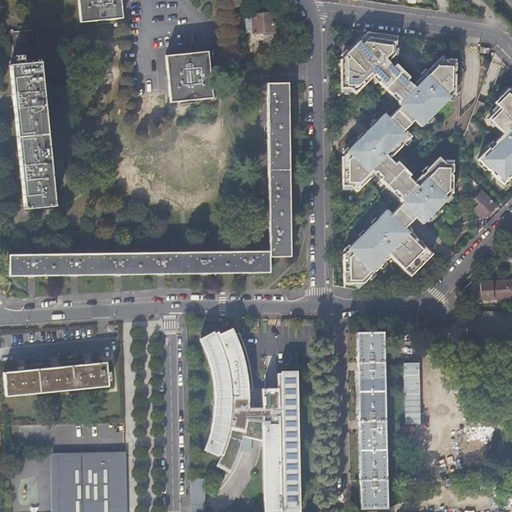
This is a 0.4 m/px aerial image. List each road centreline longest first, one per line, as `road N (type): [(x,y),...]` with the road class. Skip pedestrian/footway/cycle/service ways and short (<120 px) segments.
road 1 (residential): [(318,306),(316,69)]
road 2 (residential): [(309,12),(488,32),(511,49)]
road 3 (residential): [(171,306),(174,511)]
road 4 (residential): [(177,0),(241,74),(316,69)]
road 5 (residential): [(0,316),(171,306)]
road 6 (residential): [(171,306),(318,306)]
road 7 (residential): [(425,302),(511,217)]
